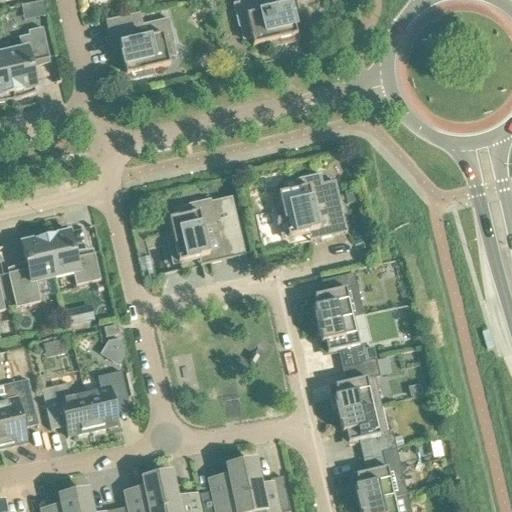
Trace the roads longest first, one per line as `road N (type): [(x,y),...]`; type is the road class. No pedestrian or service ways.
road 1 (residential): [(389,87),(100,153)]
road 2 (residential): [(307,429),(273,281),(138,312)]
road 3 (tertiary): [(460,146),(511,321)]
road 4 (residential): [(167,448),(0,479)]
road 5 (residential): [(307,429),(167,448)]
road 6 (residential): [(167,448),(138,312)]
road 7 (residential): [(138,312),(108,188)]
